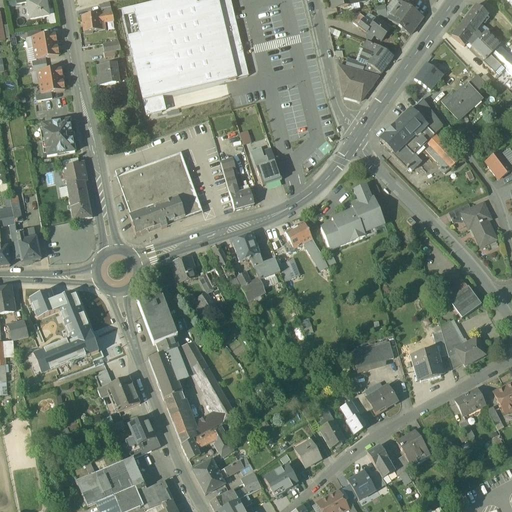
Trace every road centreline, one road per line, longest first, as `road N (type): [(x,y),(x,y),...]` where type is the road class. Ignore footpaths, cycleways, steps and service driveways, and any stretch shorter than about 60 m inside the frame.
road 1 (residential): [(288,511),(375,436),(511,360)]
road 2 (tertiary): [(136,260),(298,203),(355,140)]
road 3 (tertiary): [(204,511),(155,407),(121,291)]
road 4 (residential): [(511,252),(491,189),(401,73)]
road 5 (residential): [(355,140),(496,294)]
road 6 (tertiary): [(78,81),(105,253)]
road 7 (tertiary): [(118,249),(78,81)]
road 8 (residential): [(355,140),(335,100),(314,0)]
